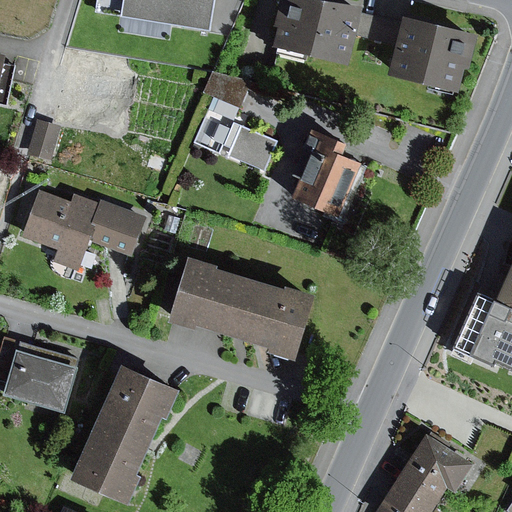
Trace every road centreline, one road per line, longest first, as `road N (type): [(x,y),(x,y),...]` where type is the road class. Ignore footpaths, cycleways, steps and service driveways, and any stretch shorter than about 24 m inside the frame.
road 1 (residential): [(369,416),(0,307)]
road 2 (residential): [(511,93),(369,416)]
road 3 (residential): [(29,129),(68,0)]
